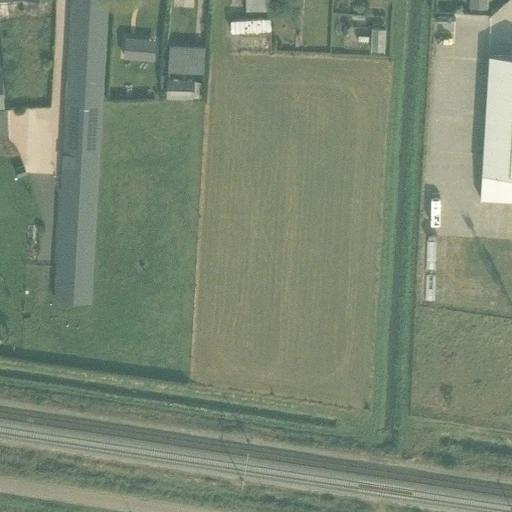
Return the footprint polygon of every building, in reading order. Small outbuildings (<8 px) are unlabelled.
[(71,0),(55,301),(93,303),(109,0),(71,0)] [(487,8),(487,0),(469,0),(469,7),(487,8)] [(270,28),(270,15),(230,18),(231,30),(270,28)] [(155,58),(156,36),(125,35),(125,57),(155,58)] [(169,42),(168,69),(204,70),(204,43),(169,42)] [(488,55),(487,81),(480,199),(511,200),(511,56),(506,56),(488,55)] [(168,80),(167,97),(192,98),(193,81),(168,80)] [(24,165),(14,168),(18,178),(27,174),(24,165)]
